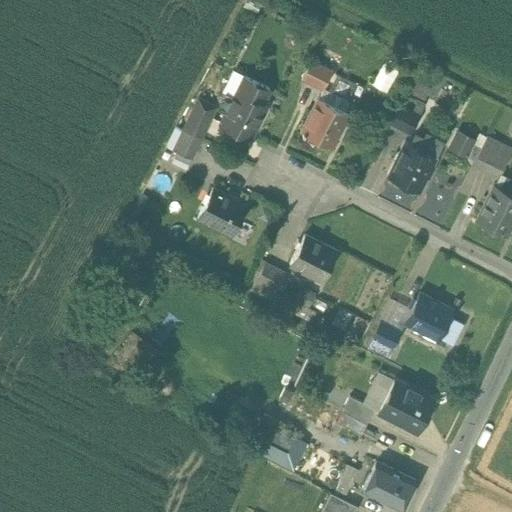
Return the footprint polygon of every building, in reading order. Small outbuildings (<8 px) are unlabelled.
[(331,72),(312,62),(303,79),(322,89),(331,72)] [(270,89),(243,76),(236,91),(220,124),(250,138),(266,105),(262,104),(270,89)] [(347,113),(319,99),(303,132),(331,146),(347,113)] [(425,104),(419,101),(413,112),(419,115),(420,115),(425,104)] [(413,112),(399,105),(390,123),(411,134),(420,115),(419,115),(413,112)] [(212,118),(194,109),(183,130),(202,139),(212,118)] [(202,139),(183,130),(173,151),(191,160),(202,139)] [(423,138),(414,133),(410,143),(405,141),(388,176),(419,191),(444,142),(425,132),(423,138)] [(474,143),(455,134),(448,149),(467,158),(474,143)] [(506,146),(486,136),(472,164),(476,167),(485,149),(501,156),(506,146)] [(501,156),(485,149),(476,167),(497,177),(506,159),(501,156)] [(499,188),(493,186),(476,219),(506,234),(511,222),(511,180),(505,177),(499,188)] [(246,206),(213,189),(198,219),(232,236),(246,206)] [(335,251),(304,235),(290,264),(321,279),(335,251)] [(285,273),(264,262),(255,280),(276,291),(285,273)] [(294,302),(309,310),(317,295),(302,287),(294,302)] [(452,307),(418,292),(405,321),(438,337),(447,317),(452,307)] [(460,323),(447,317),(438,337),(451,343),(460,323)] [(124,328),(108,318),(95,339),(110,349),(124,328)] [(400,331),(379,321),(370,339),(391,350),(400,331)] [(160,354),(134,335),(119,355),(145,374),(160,354)] [(433,398),(395,379),(379,411),(418,430),(433,398)] [(375,407),(350,395),(342,410),(367,423),(375,407)] [(347,417),(341,427),(362,438),(367,428),(347,417)] [(272,427),(263,456),(299,468),(308,438),(272,427)] [(391,467),(377,461),(363,489),(377,496),(391,467)] [(347,465),(336,490),(347,495),(359,470),(347,465)] [(416,480),(391,467),(377,496),(402,509),(416,480)] [(353,511),(357,505),(330,491),(319,511),(353,511)]
